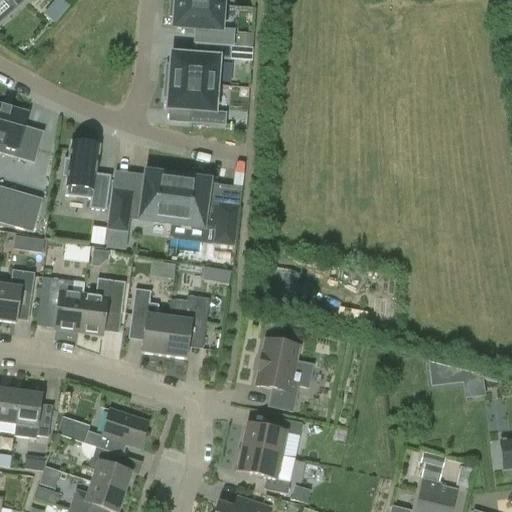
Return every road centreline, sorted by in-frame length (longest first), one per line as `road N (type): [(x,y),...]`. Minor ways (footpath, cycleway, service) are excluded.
road 1 (residential): [(180,511),(193,469),(192,402),(62,360),(0,352)]
road 2 (residential): [(0,67),(129,127)]
road 3 (residential): [(129,127),(145,79),(151,0)]
